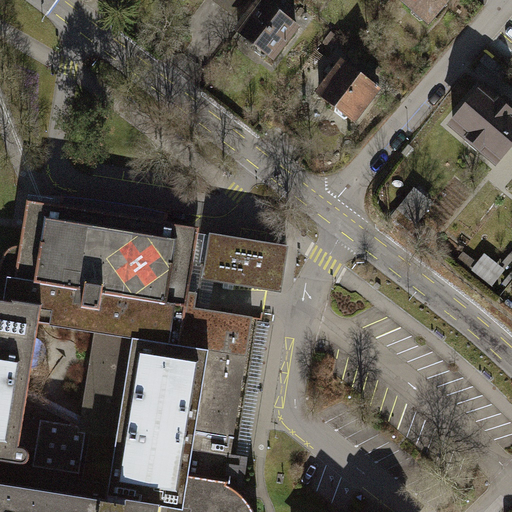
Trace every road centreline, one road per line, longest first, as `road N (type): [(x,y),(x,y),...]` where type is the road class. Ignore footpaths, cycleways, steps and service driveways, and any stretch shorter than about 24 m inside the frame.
road 1 (residential): [(52,0),(328,208)]
road 2 (residential): [(328,208),(507,0)]
road 3 (residential): [(328,208),(511,369)]
